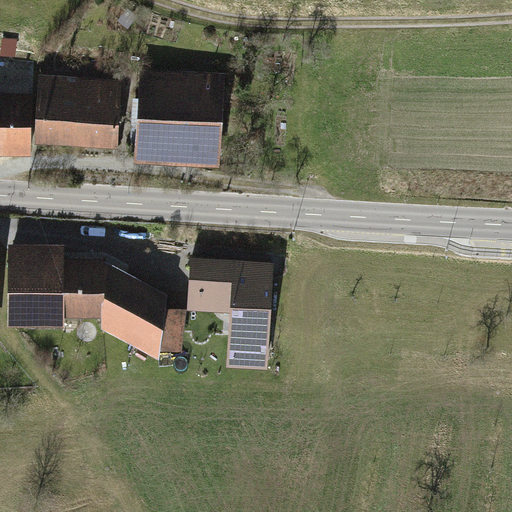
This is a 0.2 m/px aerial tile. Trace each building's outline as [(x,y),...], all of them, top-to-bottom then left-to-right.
[(21,43),(4,41),(2,56),(19,58),(21,43)] [(226,70),(141,65),(136,155),(221,160),(226,70)] [(13,89),(0,89),(0,149),(34,150),(35,137),(36,72),(14,71),(13,89)] [(125,77),(36,72),(35,137),(120,142),(125,77)] [(271,261),(194,257),(191,297),(232,300),(230,357),(266,359),(271,261)] [(104,263),(104,259),(11,259),(10,316),(64,317),(65,306),(105,306),(105,315),(162,345),(180,347),(183,312),(165,310),(166,296),(104,263)]
